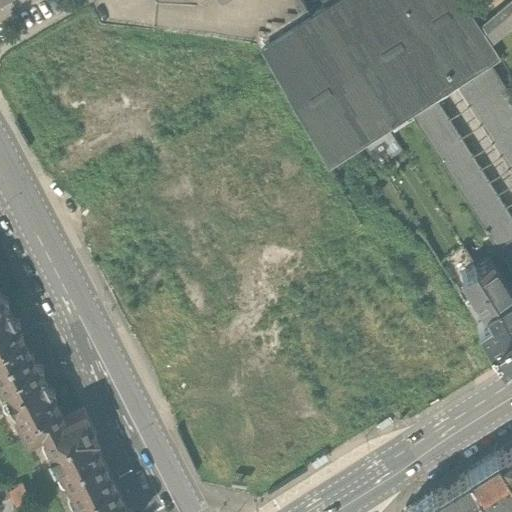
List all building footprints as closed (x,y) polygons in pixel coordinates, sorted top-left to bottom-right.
[(332,0),(258,47),(259,49),(277,77),(329,162),(363,141),(414,109),(439,94),(459,81),(493,60),(499,55),(493,39),(481,21),(468,0),(332,0)] [(511,0),(506,0),(481,21),(493,39),(511,23),(511,0)] [(459,81),(511,166),(511,91),(502,75),(493,60),(459,81)] [(414,109),(498,244),(511,234),(511,210),(439,94),(414,109)] [(479,263),(506,304),(511,312),(511,278),(495,253),(479,263)] [(461,274),(488,316),(477,323),(503,364),(511,358),(511,312),(506,304),(479,263),(461,274)] [(129,508),(128,509),(120,490),(102,453),(93,435),(98,432),(83,403),(62,413),(42,373),(11,311),(0,287),(0,381),(27,434),(41,428),(80,511),(136,511),(137,511),(134,509),(129,508)] [(511,440),(495,451),(511,477),(511,440)] [(511,477),(495,451),(467,469),(494,511),(511,511),(511,505),(510,502),(508,492),(511,488),(511,477)] [(494,511),(467,469),(431,492),(444,511),(494,511)] [(403,509),(402,511),(444,511),(431,492),(403,509)]
